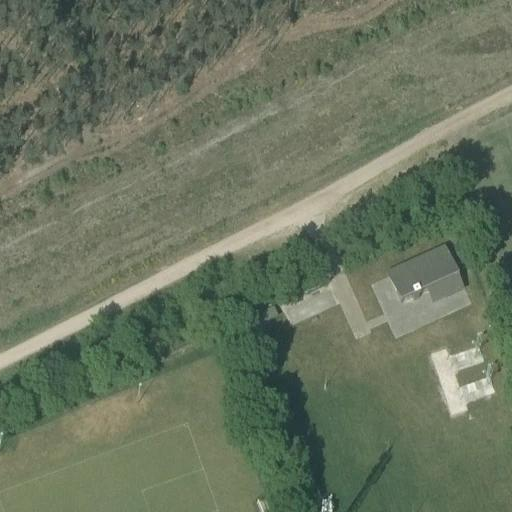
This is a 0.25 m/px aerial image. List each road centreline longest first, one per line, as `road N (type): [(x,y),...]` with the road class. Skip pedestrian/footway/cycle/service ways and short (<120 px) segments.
road 1 (track): [(0,363),(511,95)]
road 2 (track): [(50,0),(91,143),(0,189)]
road 3 (track): [(358,334),(304,205)]
